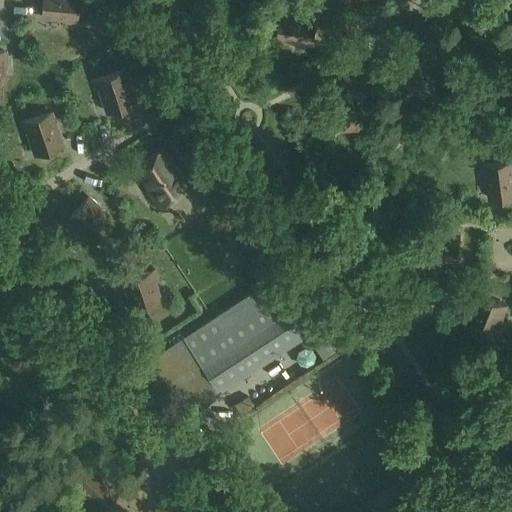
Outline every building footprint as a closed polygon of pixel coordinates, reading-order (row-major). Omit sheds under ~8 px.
[(43,0),(42,17),(67,19),(66,24),(76,25),(77,0),(43,0)] [(289,41),(314,43),(317,15),(313,15),(312,13),(305,12),(303,14),(282,12),(279,45),(288,46),(289,41)] [(487,14),(468,35),(487,52),(483,55),(491,62),(511,37),(511,36),(497,23),(497,21),(492,16),(489,16),(487,14)] [(421,59),(405,82),(425,96),(422,100),(429,106),(449,79),(433,67),(432,64),(427,60),(424,61),(421,59)] [(100,88),(107,112),(134,103),(133,100),(134,98),(132,91),(130,90),(123,70),(92,81),(95,90),(100,88)] [(357,119),(367,96),(341,86),(339,89),(337,90),(334,96),(335,99),(328,118),(359,130),(362,121),(357,119)] [(28,130),(36,154),(62,145),(61,142),(62,139),(60,133),(58,132),(51,112),(20,123),(23,132),(28,130)] [(189,186),(164,148),(134,168),(140,179),(143,178),(150,188),(148,190),(159,207),(189,186)] [(487,174),(491,199),(511,195),(511,160),(481,165),(482,175),(487,174)] [(230,192),(243,212),(254,204),(241,184),(230,192)] [(88,198),(69,219),(88,235),(84,239),(92,246),(114,221),(98,207),(98,204),(93,200),(90,200),(88,198)] [(435,262),(459,262),(460,234),(456,234),(455,232),(448,232),(446,234),(425,233),(425,267),(434,267),(435,262)] [(135,313),(161,304),(154,281),(159,279),(155,270),(124,281),(130,300),(129,302),(131,309),(134,310),(135,313)] [(272,278),(185,336),(220,389),(307,332),(272,278)] [(498,328),(507,305),(480,295),(479,298),(477,299),(474,305),(475,308),(468,327),(499,339),(503,330),(498,328)] [(17,313),(0,331),(0,334),(17,350),(14,354),(21,361),(43,336),(28,322),(28,319),(23,315),(20,315),(17,313)] [(319,369),(339,359),(335,350),(314,360),(319,369)] [(83,491),(101,507),(120,486),(118,484),(117,481),(112,477),(109,477),(94,463),(72,488),(79,495),(83,491)]
